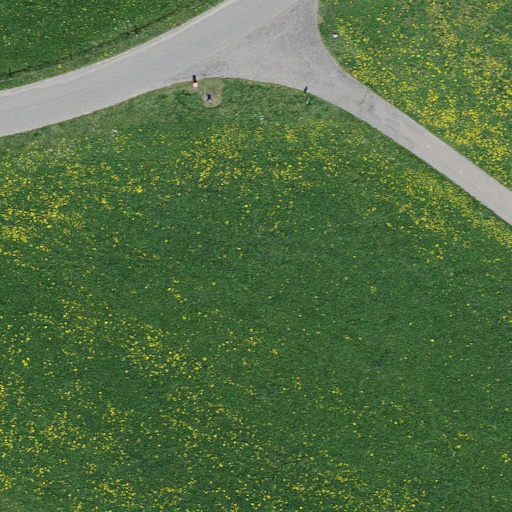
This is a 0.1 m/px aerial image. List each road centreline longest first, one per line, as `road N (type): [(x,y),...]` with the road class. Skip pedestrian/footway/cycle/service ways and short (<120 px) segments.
road 1 (unclassified): [(511,214),(236,15)]
road 2 (unclassified): [(0,113),(141,70),(236,15)]
